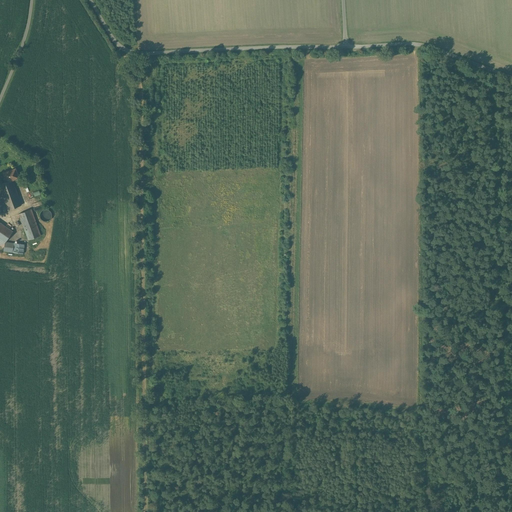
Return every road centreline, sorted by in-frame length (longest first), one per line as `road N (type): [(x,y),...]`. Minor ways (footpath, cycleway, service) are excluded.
road 1 (track): [(119,46),(139,91),(144,511)]
road 2 (unclassified): [(511,78),(414,44),(130,51),(90,0)]
road 3 (track): [(506,511),(495,72)]
road 4 (track): [(13,223),(28,245),(0,353)]
